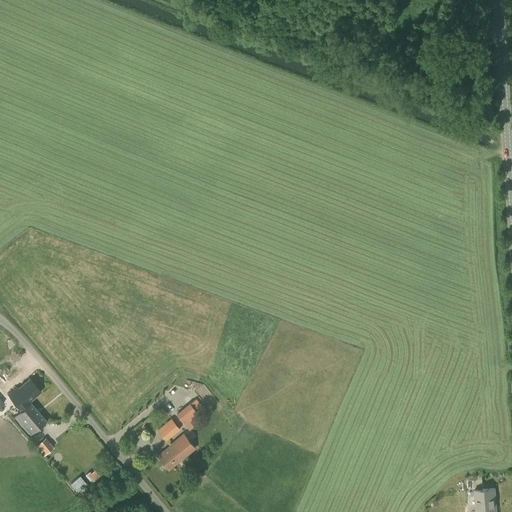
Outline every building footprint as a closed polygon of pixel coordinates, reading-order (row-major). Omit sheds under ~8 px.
[(16,416),(32,404),(30,401),(41,392),(30,379),(18,389),(17,387),(8,395),(21,411),(16,416)] [(174,414),(187,428),(194,421),(191,418),(197,412),(187,401),(174,414)] [(41,414),(32,404),(16,416),(19,420),(21,419),(33,432),(46,420),(41,414)] [(166,441),(180,429),(171,418),(157,430),(166,441)] [(182,459),(195,448),(183,433),(169,444),(170,445),(157,455),(169,469),(181,459),(182,459)] [(54,447),(45,437),(36,446),(44,455),(54,447)] [(100,476),(95,470),(91,473),(90,471),(85,475),(91,483),(100,476)] [(76,491),(86,483),(80,476),(70,484),(76,491)] [(494,489),(475,490),(476,505),(476,511),(495,511),(495,503),(495,501),(494,489)]
